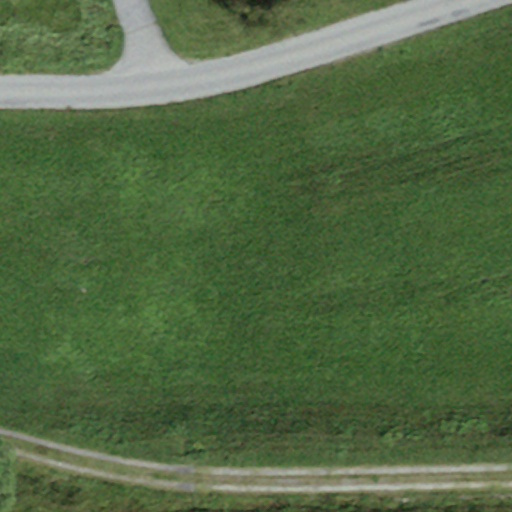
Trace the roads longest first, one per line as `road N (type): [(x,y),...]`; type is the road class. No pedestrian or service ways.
road 1 (track): [(0,444),(193,482),(511,479)]
road 2 (residential): [(470,0),(173,91),(0,98)]
